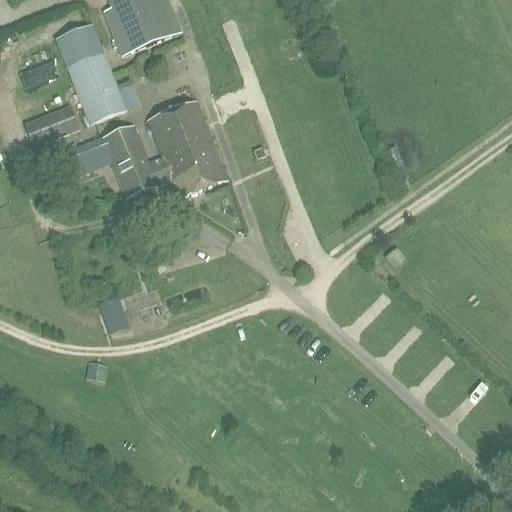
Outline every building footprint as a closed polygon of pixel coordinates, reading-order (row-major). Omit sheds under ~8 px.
[(181,36),(166,0),(97,0),(98,1),(99,0),(113,0),(117,9),(103,15),(122,59),(181,36)] [(127,112),(93,27),(55,42),(89,128),(127,112)] [(55,90),(58,64),(37,62),(34,88),(55,90)] [(179,202),(227,182),(196,104),(147,124),(162,161),(147,166),(156,188),(171,182),(179,202)] [(27,152),(83,129),(74,106),(18,129),(27,152)] [(156,188),(147,166),(133,130),(103,141),(102,139),(58,156),(65,171),(84,163),(88,170),(110,161),(126,201),(156,189),(156,188)] [(404,249),(391,254),(397,270),(410,264),(404,249)] [(109,337),(122,333),(119,326),(126,324),(118,301),(106,305),(108,313),(102,315),(109,337)] [(89,378),(102,380),(104,369),(91,367),(89,378)]
